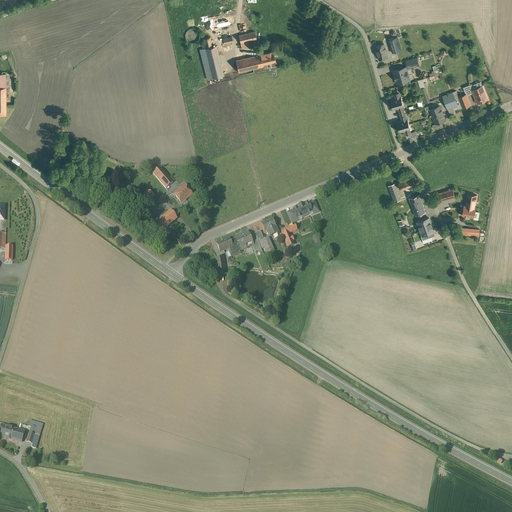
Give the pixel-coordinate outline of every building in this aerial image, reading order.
[(199,39),(199,36),(199,33),(197,31),(195,30),(192,29),(189,30),(187,31),(186,34),(185,36),(186,39),(187,41),(190,43),(192,43),(195,43),(197,41),(199,39)] [(255,31),(239,35),(240,43),(257,39),(255,31)] [(210,37),(203,38),(206,48),(212,46),(210,37)] [(398,37),(389,39),(393,53),(402,50),(398,37)] [(384,44),(375,47),(379,60),(388,57),(384,44)] [(223,75),(216,45),(212,46),(206,48),(205,48),(213,78),(223,75)] [(273,51),(260,54),(262,64),(276,61),(273,51)] [(260,54),(236,60),(238,72),(263,66),(262,64),(260,54)] [(417,58),(406,61),(408,69),(419,65),(417,58)] [(406,67),(393,71),(394,74),(394,75),(395,75),(396,80),(396,81),(396,80),(397,84),(410,80),(406,67)] [(470,86),(465,88),(468,95),(474,93),(472,90),(471,91),(470,86)] [(483,86),(472,90),(474,93),(475,96),(478,104),(483,102),(483,101),(488,99),(488,100),(483,86)] [(456,91),(443,96),(446,103),(445,103),(448,109),(458,105),(456,99),(459,98),(456,91)] [(400,97),(399,93),(394,94),(395,98),(390,100),(392,105),(403,101),(401,96),(400,97)] [(459,98),(456,99),(458,105),(460,108),(462,107),(463,108),(471,104),(467,94),(459,98)] [(403,101),(392,105),(393,110),(398,108),(400,115),(405,114),(403,107),(404,106),(403,101)] [(434,108),(431,109),(431,110),(432,111),(431,113),(433,117),(443,113),(442,111),(442,110),(441,109),(441,110),(440,106),(434,108)] [(443,113),(433,117),(435,121),(436,121),(436,123),(439,122),(445,120),(444,116),(444,114),(443,114),(443,113)] [(407,119),(405,114),(400,115),(402,121),(397,122),(398,127),(409,124),(408,119),(407,119)] [(409,124),(398,127),(400,132),(405,131),(406,135),(411,133),(410,129),(411,129),(409,124)] [(173,183),(160,168),(153,174),(166,189),(173,183)] [(155,198),(136,176),(126,184),(145,207),(155,198)] [(412,177),(398,182),(401,189),(414,184),(412,177)] [(398,201),(392,184),(388,186),(394,202),(398,201)] [(185,186),(174,194),(181,203),(192,195),(185,186)] [(453,189),(437,194),(439,202),(455,197),(453,189)] [(477,195),(467,193),(463,218),(473,220),(477,195)] [(420,194),(409,198),(411,204),(412,204),(415,215),(426,212),(420,194)] [(409,198),(402,201),(404,207),(411,204),(409,198)] [(286,212),(291,224),(319,212),(314,201),(286,212)] [(170,211),(161,219),(168,227),(176,219),(170,211)] [(429,218),(418,222),(423,235),(434,231),(429,218)] [(161,219),(155,224),(161,232),(166,238),(171,234),(166,228),(168,227),(161,219)] [(272,220),(261,225),(265,233),(267,232),(269,238),(272,237),(272,236),(278,234),(275,228),(276,228),(272,220)] [(287,228),(285,229),(288,235),(289,234),(297,231),(294,225),(287,228)] [(260,232),(254,234),(257,240),(263,238),(260,232)] [(247,233),(241,236),(236,238),(236,239),(241,250),(241,251),(246,248),(245,246),(251,243),(252,243),(247,233)] [(288,235),(283,237),(287,248),(294,245),(289,234),(288,235)] [(314,245),(320,243),(317,235),(311,237),(314,245)] [(268,238),(261,241),(267,255),(274,252),(268,238)] [(229,239),(216,244),(220,252),(229,248),(233,247),(230,242),(229,239)] [(233,247),(229,248),(231,252),(229,252),(231,258),(239,254),(238,252),(241,250),(236,239),(230,242),(233,247)] [(257,242),(252,244),(255,252),(261,249),(257,240),(257,242)] [(223,258),(215,259),(218,276),(226,275),(223,258)] [(20,430),(3,426),(0,437),(16,442),(20,430)] [(24,432),(20,430),(16,442),(21,443),(24,432)] [(39,436),(29,433),(26,443),(32,445),(31,448),(35,449),(39,436)]
